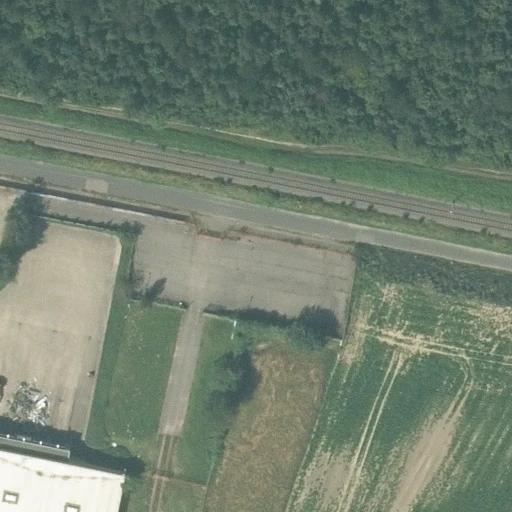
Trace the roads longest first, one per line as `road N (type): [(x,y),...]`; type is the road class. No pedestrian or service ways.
road 1 (residential): [(0,167),(355,234)]
road 2 (track): [(355,234),(511,265)]
